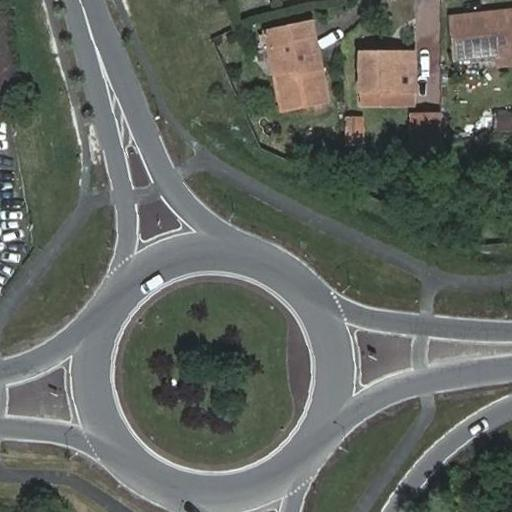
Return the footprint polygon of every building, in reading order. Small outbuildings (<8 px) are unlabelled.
[(511,13),(491,16),(491,12),(452,16),(456,57),(511,50),(511,13)] [(313,22),(299,25),(300,40),(316,35),(313,22)] [(300,40),(299,25),(268,30),(282,107),(328,99),(316,35),(300,40)] [(384,61),(384,52),(360,52),(360,92),(416,90),(414,61),(384,61)] [(414,52),(384,52),(384,61),(414,61),(414,52)] [(445,114),(412,114),(412,146),(444,146),(445,114)] [(366,146),(365,117),(345,117),(345,146),(366,146)]
